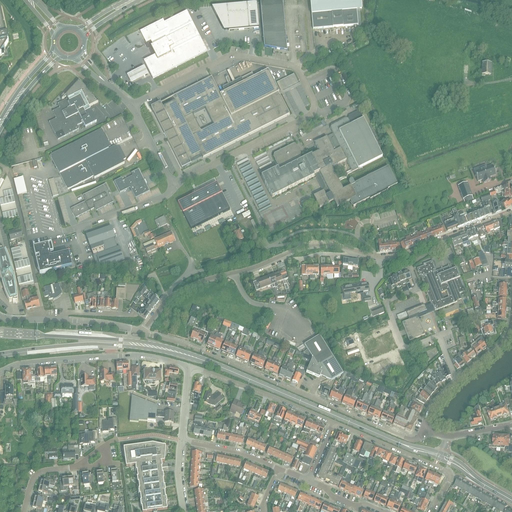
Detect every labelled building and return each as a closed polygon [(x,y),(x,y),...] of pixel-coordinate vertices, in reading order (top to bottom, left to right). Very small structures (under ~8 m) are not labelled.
[(260,2),(261,17),(284,15),(282,0),(260,2)] [(361,10),(360,0),(310,0),(311,14),(313,29),(358,25),(357,10),(361,10)] [(257,3),(211,7),(221,26),(222,29),(228,26),(229,31),(234,30),(238,30),(258,28),(259,28),(257,3)] [(163,20),(140,31),(148,48),(151,47),(155,55),(144,61),(153,79),(207,52),(200,39),(189,16),(186,11),(164,23),(163,20)] [(261,17),(263,32),(285,30),(284,15),(261,17)] [(287,51),(285,30),(263,32),(264,47),(287,51)] [(491,75),(491,63),(484,63),(484,62),(482,62),(481,74),(482,74),(482,75),(485,76),(485,74),(491,75)] [(131,72),(127,74),(131,83),(136,81),(141,78),(146,75),(149,74),(144,65),(141,67),(136,70),(131,72)] [(163,132),(181,169),(191,164),(190,162),(202,156),(203,158),(289,114),(280,95),(279,95),(278,93),(279,92),(268,70),(254,77),(252,73),(241,78),(243,83),(220,94),(211,77),(172,97),(174,101),(153,112),(163,132)] [(293,73),(279,81),(283,90),(298,82),(293,73)] [(85,128),(96,122),(90,110),(87,111),(85,108),(98,102),(79,81),(65,95),(69,102),(68,102),(67,99),(57,104),(59,108),(52,112),(56,119),(49,122),(55,134),(54,135),(57,140),(78,129),(77,126),(83,123),(85,128)] [(348,119),(345,118),(331,125),(332,126),(331,128),(330,128),(340,149),(333,152),(333,151),(327,137),(315,143),(319,152),(318,152),(308,157),(300,161),(298,158),(300,157),(301,155),(296,145),(293,144),(274,154),(273,157),(278,166),(279,167),(278,168),(278,169),(278,168),(261,177),(272,198),(315,176),(317,180),(323,191),(313,196),(319,208),(330,203),(329,202),(333,200),(337,207),(350,201),(353,207),(369,199),(369,200),(388,191),(387,190),(397,185),(393,178),(393,176),(393,175),(391,174),(388,167),(372,175),(366,178),(354,184),(353,181),(352,180),(351,180),(350,180),(349,181),(349,182),(349,183),(350,186),(342,190),(342,189),(339,181),(345,178),(346,178),(348,174),(352,172),(382,157),(379,150),(382,148),(371,125),(367,126),(363,119),(351,125),(348,119)] [(124,164),(123,161),(125,160),(120,148),(117,150),(115,146),(109,150),(108,148),(110,147),(102,130),(50,156),(67,190),(93,177),(94,179),(124,164)] [(289,137),(268,147),(269,149),(290,139),(289,137)] [(268,155),(256,161),(257,164),(269,159),(268,155)] [(250,163),(240,169),(241,172),(252,166),(250,163)] [(487,164),(475,169),(476,171),(479,181),(484,179),(486,182),(493,180),(491,177),(497,174),(494,165),(488,167),(487,164)] [(253,167),(242,173),(243,176),(254,171),(253,167)] [(135,198),(149,191),(138,170),(131,173),(132,176),(122,181),(121,178),(114,182),(120,193),(130,188),(135,198)] [(450,171),(452,181),(459,180),(457,170),(450,171)] [(255,172),(244,177),(246,181),(256,175),(255,172)] [(22,176),(13,178),(17,194),(26,192),(22,176)] [(257,176),(247,182),(248,185),(259,179),(257,176)] [(54,178),(48,180),(53,196),(58,195),(54,178)] [(475,199),(468,180),(459,183),(466,202),(475,199)] [(260,181),(249,186),(251,189),(261,184),(260,181)] [(502,187),(503,192),(511,191),(511,188),(511,186),(511,182),(505,185),(505,187),(502,187)] [(217,183),(177,203),(180,208),(191,229),(230,209),(218,186),(217,183)] [(94,208),(96,211),(113,202),(109,194),(110,193),(105,184),(83,196),(86,203),(85,202),(71,209),(75,218),(90,211),(89,210),(91,209),(91,211),(93,209),(93,208),(94,208)] [(262,185),(251,191),(253,194),(263,188),(262,185)] [(5,198),(0,198),(0,204),(0,206),(15,202),(12,189),(3,191),(5,198)] [(264,190),(253,195),(255,198),(266,193),(264,190)] [(266,195),(256,200),(257,203),(268,198),(266,195)] [(269,199),(258,204),(260,208),(270,202),(269,199)] [(505,210),(511,204),(509,200),(505,203),(503,201),(500,204),(505,210)] [(487,201),(482,203),(484,208),(485,210),(487,217),(492,215),(489,206),(487,201)] [(495,213),(501,211),(498,202),(492,204),(495,213)] [(17,210),(2,213),(4,220),(18,216),(17,210)] [(475,214),(465,218),(467,224),(477,220),(475,214)] [(460,217),(459,217),(462,226),(467,224),(465,218),(464,215),(460,217)] [(167,224),(164,216),(155,220),(158,228),(167,224)] [(453,218),(452,219),(455,227),(456,227),(457,228),(462,226),(459,217),(458,216),(453,218)] [(447,231),(455,227),(452,219),(449,220),(448,217),(442,219),(443,222),(447,231)] [(130,229),(134,238),(135,237),(132,230),(137,225),(141,223),(140,221),(135,223),(130,229)] [(497,221),(491,223),(493,230),(494,230),(499,228),(497,221)] [(489,231),(493,230),(491,223),(484,226),(486,232),(484,232),(485,235),(487,235),(490,234),(489,231)] [(240,231),(238,227),(237,224),(235,225),(237,232),(234,233),(237,241),(243,239),(240,231)] [(438,228),(435,229),(437,236),(446,232),(443,226),(440,227),(439,225),(437,226),(438,228)] [(484,226),(483,227),(476,229),(478,233),(477,233),(479,238),(484,236),(485,235),(484,232),(486,232),(484,226)] [(111,227),(86,236),(92,253),(93,255),(96,254),(101,269),(124,261),(119,247),(117,248),(117,247),(114,239),(115,238),(111,227)] [(209,227),(194,235),(199,246),(214,239),(209,227)] [(431,228),(428,229),(432,238),(437,236),(435,229),(432,230),(431,228)] [(18,244),(23,242),(22,237),(20,230),(13,231),(9,232),(11,240),(17,239),(18,244)] [(149,230),(143,233),(145,237),(149,235),(151,239),(154,238),(153,234),(151,235),(149,230)] [(466,233),(468,238),(469,241),(471,241),(472,243),(476,241),(475,238),(478,237),(475,230),(466,233)] [(154,239),(143,244),(144,246),(147,255),(148,255),(156,251),(155,249),(157,248),(158,249),(162,247),(175,241),(171,232),(165,235),(154,239)] [(420,232),(418,233),(421,242),(427,240),(424,233),(421,234),(420,232)] [(465,233),(459,235),(461,240),(462,243),(464,248),(470,246),(469,242),(468,238),(467,239),(465,233)] [(453,246),(462,243),(461,240),(459,235),(450,239),(453,246)] [(410,236),(407,237),(411,246),(416,244),(413,237),(411,238),(410,236)] [(407,237),(405,238),(406,240),(400,243),(403,249),(411,246),(407,237)] [(220,239),(201,249),(205,257),(224,247),(220,239)] [(392,241),(390,241),(391,251),(399,250),(399,243),(392,244),(392,241)] [(51,244),(33,248),(39,274),(72,266),(68,253),(54,256),(51,244)] [(20,247),(11,249),(16,270),(30,266),(29,260),(23,261),(20,247)] [(0,281),(2,281),(4,288),(6,295),(9,302),(12,301),(13,303),(17,303),(17,300),(17,292),(16,283),(14,275),(13,276),(12,274),(14,274),(11,266),(9,258),(5,251),(2,251),(2,250),(0,249),(0,281)] [(479,258),(473,260),(476,267),(481,265),(481,263),(480,260),(479,258)] [(436,271),(432,261),(425,263),(423,264),(423,266),(417,268),(419,275),(420,275),(426,291),(431,304),(425,307),(424,305),(406,312),(409,320),(402,323),(409,340),(424,334),(417,317),(434,310),(434,311),(457,302),(457,301),(461,299),(459,294),(465,291),(456,268),(452,269),(451,266),(436,271)] [(318,275),(318,266),(301,266),(301,275),(310,275),(310,279),(315,279),(315,275),(318,275)] [(329,266),(326,266),(326,274),(332,274),(339,273),(339,266),(329,266)] [(285,271),(279,273),(282,281),(285,290),(288,289),(286,284),(285,284),(284,281),(288,279),(285,271)] [(408,271),(403,273),(409,290),(411,289),(408,279),(410,278),(410,279),(412,279),(411,275),(409,276),(408,271)] [(279,273),(273,275),(277,283),(278,286),(279,289),(281,288),(280,285),(279,282),(282,281),(279,273)] [(403,273),(397,275),(400,282),(401,285),(406,283),(403,273)] [(32,274),(17,278),(19,285),(33,281),(32,274)] [(273,275),(268,277),(271,285),(272,288),(275,296),(278,296),(275,288),(274,287),(278,286),(277,283),(273,275)] [(397,275),(393,276),(392,277),(392,278),(388,279),(390,285),(387,286),(389,290),(394,288),(393,286),(398,284),(399,287),(401,286),(400,282),(397,275)] [(260,289),(271,285),(268,277),(253,283),(256,291),(260,289)] [(497,289),(497,288),(493,288),(493,290),(507,291),(507,285),(506,285),(506,282),(498,281),(498,285),(499,285),(499,289),(497,289)] [(44,293),(45,297),(48,296),(49,299),(53,298),(53,300),(54,300),(54,299),(55,299),(56,298),(57,298),(59,297),(60,296),(61,294),(62,294),(60,288),(59,288),(58,284),(44,287),(46,292),(44,293)] [(342,295),(343,301),(351,299),(349,293),(356,292),(357,294),(361,293),(362,302),(370,301),(370,297),(364,298),(363,293),(369,292),(368,284),(356,286),(355,285),(343,287),(344,294),(342,295)] [(75,303),(83,301),(80,288),(77,289),(78,295),(73,296),(75,303)] [(29,296),(28,289),(22,291),(24,297),(26,296),(28,301),(25,302),(26,310),(40,307),(38,297),(29,299),(29,296)] [(112,301),(111,309),(117,309),(118,301),(118,299),(124,300),(125,289),(116,289),(116,299),(115,299),(115,301),(112,301)] [(96,308),(96,296),(94,296),(94,293),(86,294),(88,300),(85,300),(86,306),(90,306),(89,308),(96,308)] [(150,297),(148,300),(155,306),(159,301),(157,300),(158,299),(152,294),(150,297)] [(477,317),(480,316),(478,306),(479,306),(478,302),(476,302),(475,298),(477,298),(476,294),(472,295),(473,297),(473,298),(472,299),(477,317)] [(278,296),(275,296),(276,302),(284,303),(287,295),(278,296)] [(148,304),(146,306),(152,310),(155,306),(148,300),(146,299),(145,302),(148,304)] [(139,307),(139,308),(142,309),(149,315),(152,310),(146,306),(144,308),(143,307),(142,309),(139,307)] [(381,307),(371,311),(373,316),(383,312),(381,307)] [(141,312),(139,315),(145,319),(149,315),(142,309),(139,308),(137,310),(141,312)] [(495,313),(497,313),(497,319),(501,319),(501,318),(505,318),(505,312),(497,311),(492,311),(492,314),(495,314),(495,313)] [(197,320),(191,317),(188,324),(194,327),(197,320)] [(491,327),(494,326),(493,322),(479,325),(480,330),(481,329),(483,329),(484,335),(493,333),(492,329),(491,327)] [(196,340),(200,331),(193,328),(191,332),(193,333),(190,338),(193,339),(193,340),(195,340),(196,340)] [(207,334),(200,331),(196,340),(197,341),(198,342),(199,342),(202,343),(204,338),(205,338),(207,334)] [(211,335),(207,345),(208,345),(208,346),(210,347),(211,347),(213,348),(218,335),(216,334),(215,336),(211,335)] [(221,336),(218,335),(213,348),(216,349),(216,350),(218,351),(219,350),(222,342),(219,341),(221,336)] [(235,335),(233,341),(227,354),(230,355),(230,356),(232,357),(233,356),(234,356),(237,348),(233,347),(235,342),(237,336),(235,335)] [(307,370),(306,373),(317,377),(319,378),(320,376),(331,381),(343,374),(319,335),(304,345),(312,358),(307,370)] [(476,344),(476,345),(481,351),(483,350),(486,348),(485,347),(486,347),(482,342),(484,340),(481,337),(477,340),(478,340),(475,343),(476,344)] [(225,353),(227,354),(233,341),(230,340),(228,344),(225,343),(221,351),(222,351),(222,353),(224,353),(225,353)] [(378,342),(383,353),(383,352),(386,350),(386,352),(387,352),(382,340),(378,342)] [(481,351),(476,345),(474,342),(470,345),(471,349),(472,348),(477,354),(481,351)] [(240,359),(242,360),(245,352),(239,349),(236,357),(236,359),(239,359),(240,359)] [(465,352),(466,353),(471,360),(471,359),(475,356),(470,350),(468,352),(467,351),(465,352)] [(254,365),(256,366),(262,352),(260,351),(257,357),(254,355),(250,363),(251,364),(251,365),(253,366),(254,365)] [(251,354),(245,352),(242,360),(244,361),(244,362),(246,363),(247,362),(248,362),(251,354)] [(264,353),(262,352),(256,366),(259,367),(259,368),(261,369),(262,368),(266,360),(262,359),(264,353)] [(471,360),(466,353),(463,355),(462,354),(462,355),(460,352),(458,354),(460,357),(461,357),(467,363),(471,360)] [(269,371),(271,372),(277,357),(275,356),(272,363),(268,361),(265,370),(265,371),(268,372),(269,371)] [(280,357),(277,356),(277,357),(271,372),(273,373),(273,374),(276,375),(276,374),(277,375),(280,367),(277,365),(280,357)] [(451,357),(450,357),(453,365),(454,365),(457,369),(459,368),(460,368),(464,365),(458,356),(454,359),(451,357)] [(389,371),(385,360),(381,362),(380,362),(382,367),(383,366),(385,373),(389,371)] [(282,377),(284,378),(290,364),(288,363),(286,369),(282,368),(279,376),(282,378),(282,377)] [(444,365),(441,367),(442,369),(445,378),(450,376),(445,363),(443,363),(444,365)] [(293,365),(290,364),(284,378),(287,379),(287,380),(290,381),(290,380),(294,372),(290,371),(293,365)] [(377,365),(371,367),(373,373),(379,370),(377,365)] [(439,365),(437,366),(440,373),(437,375),(441,382),(445,380),(442,373),(439,365)] [(168,377),(169,373),(177,374),(178,369),(170,367),(169,370),(166,369),(164,376),(168,377)] [(37,376),(35,376),(35,381),(35,382),(44,381),(43,377),(43,369),(42,369),(42,368),(40,368),(40,369),(37,369),(37,376)] [(35,382),(35,381),(35,376),(35,372),(31,372),(30,370),(27,370),(26,369),(23,369),(23,370),(23,372),(17,372),(17,380),(23,380),(23,382),(23,384),(28,384),(28,381),(29,381),(29,385),(32,385),(32,388),(35,388),(35,382)] [(297,369),(292,381),(292,382),(295,383),(295,382),(298,383),(301,376),(303,377),(304,372),(297,369)] [(108,380),(114,380),(114,374),(108,374),(108,371),(105,371),(105,370),(101,370),(101,371),(100,371),(100,382),(108,382),(108,380)] [(160,380),(160,371),(144,371),(144,381),(152,380),(160,380)] [(432,376),(431,377),(436,385),(441,382),(437,375),(435,372),(433,374),(434,376),(433,377),(432,376)] [(94,385),(95,385),(95,378),(89,378),(89,376),(85,376),(85,375),(81,375),(82,376),(80,376),(81,386),(89,386),(89,391),(94,391),(94,385)] [(430,382),(426,387),(433,392),(437,388),(435,386),(436,385),(431,377),(429,379),(431,381),(430,382)] [(170,383),(167,398),(175,399),(177,385),(170,383)] [(190,404),(194,405),(199,406),(203,389),(200,388),(201,385),(198,384),(198,383),(196,383),(195,383),(192,394),(196,395),(195,398),(196,399),(195,403),(194,402),(191,401),(190,404)] [(321,389),(320,392),(322,393),(322,395),(325,396),(325,395),(328,396),(331,389),(326,387),(327,385),(326,384),(322,386),(321,389)] [(78,412),(78,410),(78,407),(78,403),(78,389),(74,389),(74,390),(73,390),(73,385),(61,385),(62,392),(54,392),(54,398),(62,398),(62,394),(73,394),(73,397),(75,397),(75,410),(75,412),(78,412)] [(5,392),(1,392),(1,405),(4,405),(6,400),(6,399),(13,399),(13,387),(11,387),(11,386),(7,386),(7,387),(5,387),(5,392)] [(334,400),(338,392),(335,391),(336,388),(334,387),(329,397),(332,398),(332,399),(334,400)] [(354,389),(347,405),(350,406),(349,407),(353,408),(357,398),(358,396),(355,395),(358,388),(355,387),(354,389)] [(421,388),(420,389),(430,397),(433,392),(426,387),(424,389),(423,388),(422,389),(421,388)] [(338,392),(334,400),(335,400),(337,401),(338,401),(340,402),(345,390),(340,388),(338,392)] [(345,395),(342,403),(345,405),(345,404),(347,405),(354,389),(352,388),(351,391),(347,389),(346,391),(344,395),(345,395)] [(418,392),(419,393),(421,394),(419,396),(416,400),(424,404),(423,403),(425,401),(426,401),(430,397),(420,389),(418,392)] [(217,412),(219,410),(222,408),(219,405),(219,406),(217,404),(223,399),(220,395),(214,400),(210,398),(211,395),(206,393),(203,403),(215,407),(216,408),(214,409),(215,410),(217,412)] [(358,400),(355,409),(358,410),(360,411),(364,403),(365,400),(366,398),(366,396),(367,396),(367,395),(365,394),(361,402),(358,400)] [(366,413),(367,410),(369,405),(370,406),(372,402),(367,400),(369,396),(367,395),(367,396),(366,396),(366,398),(365,400),(360,411),(363,411),(362,412),(366,413)] [(173,423),(174,412),(165,412),(156,411),(157,406),(132,396),(130,410),(129,422),(138,423),(138,421),(147,422),(147,420),(155,421),(156,417),(165,418),(164,422),(173,423)] [(509,414),(508,410),(506,406),(509,405),(507,399),(504,400),(505,403),(503,404),(504,407),(500,408),(503,417),(504,417),(507,416),(507,415),(509,414)] [(379,402),(379,401),(377,400),(374,408),(370,406),(368,413),(368,414),(370,415),(371,415),(373,416),(379,402)] [(419,413),(421,410),(422,408),(418,406),(419,403),(413,400),(412,402),(410,401),(407,407),(419,413)] [(242,415),(243,410),(245,407),(237,404),(238,402),(234,401),(230,412),(235,415),(236,412),(242,415)] [(379,418),(382,411),(379,410),(381,403),(379,402),(373,416),(376,417),(375,418),(378,419),(378,418),(379,418)] [(273,414),(274,410),(276,406),(270,404),(265,417),(271,419),(273,420),(275,415),(273,414)] [(388,422),(388,423),(391,424),(391,423),(392,423),(395,416),(392,415),(396,406),(393,404),(391,409),(389,414),(386,421),(388,422)] [(418,415),(410,410),(401,406),(393,424),(405,430),(410,433),(413,427),(412,427),(414,424),(417,420),(416,419),(418,415)] [(492,408),(493,411),(493,410),(496,419),(497,419),(503,417),(500,408),(495,410),(494,407),(492,408)] [(286,411),(285,410),(280,408),(279,410),(277,414),(276,414),(275,417),(273,420),(277,422),(277,421),(281,422),(286,411)] [(384,420),(386,421),(389,414),(391,409),(388,408),(387,410),(386,413),(383,412),(380,419),(381,419),(381,420),(383,421),(384,420)] [(490,412),(490,410),(489,409),(486,409),(486,408),(483,409),(485,414),(488,413),(490,421),(497,419),(496,419),(493,410),(493,411),(490,412)] [(474,422),(471,422),(471,425),(478,424),(478,425),(482,424),(480,412),(479,409),(476,410),(476,413),(477,417),(473,418),(474,422)] [(257,413),(251,410),(250,412),(248,411),(246,416),(248,417),(247,418),(259,423),(261,416),(256,414),(257,413)] [(284,420),(283,422),(285,423),(286,424),(287,421),(290,423),(294,414),(288,411),(284,420)] [(292,424),(296,425),(299,416),(294,414),(290,423),(288,428),(289,428),(292,424)] [(299,416),(296,425),(299,427),(298,428),(301,429),(301,428),(305,419),(299,416)] [(102,433),(108,433),(108,420),(108,422),(104,423),(104,418),(99,418),(99,429),(102,429),(102,433)] [(111,420),(108,420),(108,433),(108,430),(114,430),(114,426),(117,426),(117,418),(111,418),(111,420)] [(199,435),(205,437),(208,425),(205,425),(205,426),(203,426),(203,423),(203,420),(203,423),(202,423),(200,429),(199,435)] [(303,432),(308,434),(313,422),(307,420),(303,432)] [(200,429),(202,423),(194,421),(194,424),(198,425),(197,428),(195,427),(193,434),(199,435),(200,429)] [(314,436),(319,425),(313,422),(308,434),(310,431),(313,433),(312,435),(314,436)] [(216,439),(223,440),(224,434),(226,428),(226,426),(223,425),(222,430),(218,429),(218,433),(216,439)] [(324,427),(319,425),(314,436),(317,437),(317,438),(320,439),(324,427)] [(92,433),(88,433),(89,445),(89,443),(94,443),(94,439),(97,439),(97,431),(92,431),(92,433)] [(82,445),(89,445),(88,433),(88,435),(85,435),(85,432),(79,432),(79,441),(82,441),(82,445)] [(337,442),(339,443),(343,435),(337,433),(332,446),(335,447),(337,442)] [(348,438),(343,435),(339,443),(342,445),(341,449),(343,450),(348,438)] [(489,445),(489,448),(496,448),(501,449),(502,436),(494,436),(494,439),(493,439),(493,443),(493,445),(491,445),(489,445)] [(511,453),(511,449),(511,446),(509,447),(508,447),(508,444),(509,444),(510,440),(509,440),(509,437),(502,436),(501,449),(505,449),(505,447),(506,447),(506,450),(509,451),(508,453),(511,453)] [(258,450),(260,444),(263,438),(260,437),(259,440),(258,440),(257,443),(254,442),(252,447),(258,450)] [(245,445),(252,447),(254,442),(248,439),(245,445)] [(358,453),(362,444),(356,441),(352,451),(358,453)] [(164,462),(165,447),(152,444),(123,448),(126,467),(135,466),(136,471),(137,471),(142,511),(149,511),(153,511),(156,511),(157,511),(167,510),(160,462),(164,462)] [(266,447),(260,444),(258,450),(264,453),(266,447)] [(366,462),(373,447),(364,444),(358,459),(366,462)] [(68,451),(63,451),(63,461),(71,460),(71,459),(75,459),(75,455),(78,455),(78,446),(68,446),(68,451)] [(310,466),(317,449),(309,446),(307,448),(307,449),(306,452),(301,463),(310,466)] [(267,454),(273,456),(275,450),(269,448),(267,454)] [(366,464),(370,466),(374,456),(377,450),(374,448),(366,464)] [(319,480),(337,488),(346,469),(347,466),(347,465),(342,462),(336,459),(337,456),(335,455),(336,452),(328,449),(317,475),(317,476),(317,477),(317,478),(318,479),(319,480)] [(384,456),(385,453),(377,449),(377,450),(374,456),(370,466),(373,467),(375,462),(381,464),(381,463),(384,456)] [(57,459),(57,450),(44,451),(44,455),(49,454),(49,459),(57,459)] [(273,456),(279,459),(281,453),(275,450),(273,456)] [(279,459),(284,461),(287,456),(281,453),(279,459)] [(344,459),(342,462),(347,465),(347,466),(352,468),(353,467),(356,460),(356,459),(350,457),(351,455),(346,453),(345,457),(344,459)] [(391,456),(385,453),(384,456),(381,463),(384,464),(384,466),(386,467),(391,456)] [(293,458),(287,456),(284,461),(291,464),(293,458)] [(301,464),(303,458),(301,457),(299,460),(298,462),(294,461),(291,468),(297,471),(300,463),(301,464)] [(394,466),(397,459),(392,457),(387,467),(390,468),(391,465),(394,466)] [(398,459),(393,472),(395,473),(399,474),(401,469),(404,461),(403,461),(404,461),(401,459),(401,460),(398,459)] [(404,471),(408,472),(411,465),(405,462),(401,472),(403,473),(404,471)] [(243,469),(249,472),(252,465),(246,463),(243,469)] [(249,472),(254,474),(257,468),(252,465),(249,472)] [(417,467),(411,465),(408,472),(411,474),(410,476),(413,477),(417,467)] [(254,474),(260,476),(263,470),(257,468),(254,474)] [(419,468),(414,480),(417,481),(416,482),(421,484),(423,480),(422,479),(425,471),(425,470),(420,468),(419,469),(419,468)] [(117,470),(111,470),(112,482),(121,481),(120,473),(117,473),(117,470)] [(268,472),(263,470),(260,476),(266,479),(268,472)] [(102,471),(96,472),(98,484),(103,483),(104,487),(109,487),(107,474),(103,475),(102,471)] [(427,486),(429,487),(435,474),(428,472),(425,480),(429,481),(427,486)] [(88,473),(82,474),(83,486),(94,484),(93,476),(89,476),(88,473)] [(441,477),(435,474),(429,487),(432,488),(434,483),(438,485),(441,477)] [(66,487),(69,486),(68,477),(62,478),(63,483),(60,484),(60,482),(59,482),(61,491),(66,491),(66,487)] [(73,477),(68,477),(69,486),(72,486),(72,491),(78,490),(77,480),(76,480),(77,482),(74,482),(73,477)] [(338,489),(344,491),(349,479),(347,478),(346,481),(347,482),(346,483),(342,481),(338,489)] [(456,486),(459,488),(463,481),(458,478),(454,485),(452,488),(455,489),(456,486)] [(41,481),(40,486),(48,488),(49,485),(54,486),(55,481),(45,479),(47,479),(46,482),(41,481)] [(344,491),(349,493),(352,486),(348,484),(349,483),(350,483),(351,480),(349,479),(344,491)] [(349,493),(355,496),(358,488),(361,481),(360,484),(358,483),(356,487),(352,486),(349,493)] [(364,482),(361,481),(358,488),(355,496),(360,498),(364,491),(361,490),(364,482)] [(462,493),(464,491),(468,483),(463,481),(459,488),(462,489),(460,492),(462,493)] [(469,493),(473,486),(468,483),(464,491),(462,493),(464,495),(466,492),(468,493),(469,493)] [(278,491),(283,493),(286,487),(280,484),(278,491)] [(39,495),(47,497),(49,497),(50,498),(52,492),(48,491),(48,488),(40,486),(38,492),(44,493),(43,496),(39,495)] [(472,499),(474,496),(478,489),(473,486),(469,493),(471,495),(470,498),(472,499)] [(286,487),(283,493),(286,494),(285,497),(288,498),(289,495),(291,489),(286,487)] [(373,492),(371,491),(367,499),(372,501),(376,491),(377,488),(375,487),(374,490),(373,492)] [(374,502),(379,504),(382,496),(385,489),(384,488),(380,496),(377,494),(374,502)] [(289,495),(288,498),(290,499),(291,496),(294,498),(297,491),(291,489),(289,495)] [(388,490),(385,489),(382,496),(379,504),(385,506),(388,499),(384,497),(388,490)] [(476,497),(479,499),(483,492),(478,489),(474,496),(472,499),(474,500),(476,497)] [(414,495),(407,492),(405,497),(412,500),(414,495)] [(482,505),(483,502),(488,494),(483,492),(479,499),(481,501),(480,504),(482,505)] [(300,493),(297,500),(300,502),(298,506),(301,507),(302,502),(306,495),(300,493)] [(386,507),(392,509),(399,493),(397,493),(394,499),(391,497),(390,500),(386,507)] [(399,493),(392,509),(397,511),(401,504),(402,502),(399,501),(401,495),(399,493)] [(252,494),(249,500),(256,503),(258,497),(252,494)] [(488,505),(488,504),(492,497),(488,494),(483,502),(482,505),(484,506),(486,503),(488,505)] [(35,497),(34,502),(42,505),(43,501),(46,502),(47,497),(39,495),(41,495),(40,498),(35,497)] [(301,507),(299,510),(301,511),(303,508),(305,504),(308,505),(311,497),(306,495),(302,502),(301,507)] [(311,497),(308,505),(311,506),(310,507),(309,511),(312,511),(313,507),(317,500),(311,497)] [(492,510),(493,507),(497,500),(492,497),(488,504),(491,506),(490,509),(492,510)] [(415,499),(414,502),(419,504),(426,507),(428,502),(420,498),(418,501),(415,499)] [(253,509),(256,503),(249,500),(247,506),(253,509)] [(322,502),(317,500),(313,507),(312,511),(314,511),(316,510),(314,509),(315,508),(319,510),(322,502)] [(447,500),(444,505),(453,510),(454,508),(452,507),(453,504),(447,500)] [(496,511),(498,510),(502,503),(497,500),(493,507),(496,509),(495,511),(494,511),(496,511)] [(121,511),(123,509),(117,508),(118,502),(112,501),(110,508),(114,509),(112,511),(121,511)] [(424,511),(426,507),(412,501),(411,502),(417,505),(416,506),(418,506),(417,509),(424,511)] [(35,511),(36,511),(43,511),(45,508),(42,508),(42,505),(34,502),(32,508),(38,509),(37,511),(35,511)] [(70,511),(69,511),(75,511),(77,509),(77,507),(74,506),(74,504),(68,503),(67,510),(66,511),(67,511),(70,511)] [(321,510),(320,511),(326,511),(329,505),(324,503),(324,504),(321,510)] [(503,511),(507,506),(502,503),(498,510),(496,511),(500,511),(501,511),(503,511)]
